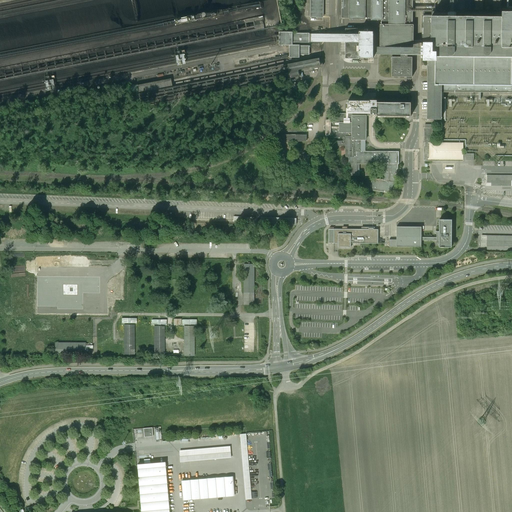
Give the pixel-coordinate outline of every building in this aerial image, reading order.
[(259,0),(97,0),(0,19),(0,52),(259,2),(259,1),(260,0),(259,0)] [(322,0),(310,0),(311,17),(323,18),(322,0)] [(342,0),(342,18),(350,18),(350,19),(365,19),(365,18),(372,18),(372,20),(382,20),(382,25),(381,25),(381,45),(401,46),(401,52),(400,53),(400,55),(401,56),(401,57),(392,57),(392,77),(413,77),(413,57),(408,57),(408,56),(409,55),(409,53),(408,52),(408,46),(413,45),(413,26),(412,26),(412,0),(342,0)] [(511,8),(502,8),(501,0),(475,0),(475,12),(467,12),(466,0),(438,0),(439,12),(423,12),(423,43),(426,44),(426,59),(429,59),(428,118),(442,118),(442,92),(511,92),(511,8)] [(262,16),(0,67),(0,87),(266,36),(262,16)] [(238,47),(240,47),(240,42),(232,43),(232,48),(235,47),(235,45),(237,45),(237,51),(238,50),(238,47)] [(168,79),(134,83),(135,93),(138,98),(151,96),(152,99),(154,98),(155,100),(161,99),(161,97),(160,97),(155,98),(165,91),(176,90),(179,88),(182,93),(180,84),(169,86),(168,79)] [(411,116),(411,102),(410,102),(405,102),(377,102),(377,100),(348,100),(348,113),(338,113),(338,118),(330,118),(330,120),(326,120),(326,136),(330,135),(330,137),(346,137),(346,141),(338,141),(338,146),(346,145),(346,157),(346,163),(352,164),(352,175),(359,175),(359,164),(365,164),(365,176),(373,176),(373,170),(368,170),(368,164),(385,164),(385,181),(372,179),(371,189),(394,193),(395,183),(395,178),(396,178),(396,174),(397,174),(397,169),(398,169),(398,164),(401,164),(402,163),(402,155),(399,154),(396,154),(396,152),(388,152),(365,152),(365,148),(367,148),(366,144),(365,144),(366,140),(366,116),(371,116),(372,115),(377,115),(377,116),(411,116)] [(463,143),(432,142),(432,124),(425,124),(425,155),(422,155),(422,158),(425,160),(474,160),(474,154),(463,154),(463,143)] [(305,141),(305,134),(279,134),(279,150),(287,150),(287,141),(305,141)] [(511,174),(486,174),(486,185),(511,185),(511,174)] [(441,220),(439,220),(439,231),(439,240),(439,247),(441,247),(444,247),(452,247),(452,220),(444,220),(444,219),(441,219),(441,220)] [(421,227),(397,227),(397,240),(389,240),(389,247),(421,247),(421,240),(421,237),(421,227)] [(369,229),(329,229),(329,243),(338,243),(338,247),(351,247),(351,243),(378,244),(378,229),(373,229),(374,228),(369,228),(369,229)] [(421,240),(439,240),(439,231),(437,231),(437,237),(421,237),(421,240)] [(511,236),(483,236),(483,247),(511,247),(511,236)] [(244,305),(254,305),(255,265),(245,264),(244,305)] [(124,354),(134,354),(134,325),(124,325),(124,354)] [(185,355),(195,355),(194,326),(184,326),(185,355)] [(155,356),(165,356),(164,327),(154,327),(155,356)] [(84,353),(84,342),(53,342),(53,353),(84,353)] [(153,428),(144,429),(145,439),(154,437),(153,428)] [(248,434),(241,434),(247,500),(253,499),(248,434)] [(231,447),(180,451),(181,463),(232,459),(231,447)] [(173,511),(169,461),(139,464),(143,511),(173,511)] [(235,477),(183,481),(185,501),(237,496),(235,477)]
